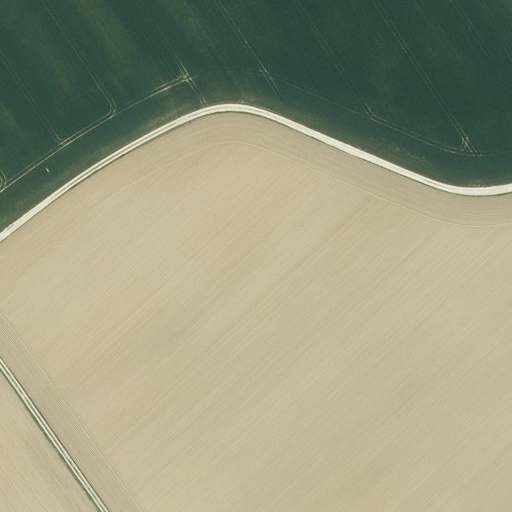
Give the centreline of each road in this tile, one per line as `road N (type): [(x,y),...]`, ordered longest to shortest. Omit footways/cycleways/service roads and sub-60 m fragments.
road 1 (track): [(511,187),(451,189),(260,111),(223,106),(127,147),(0,238)]
road 2 (track): [(105,511),(0,363)]
